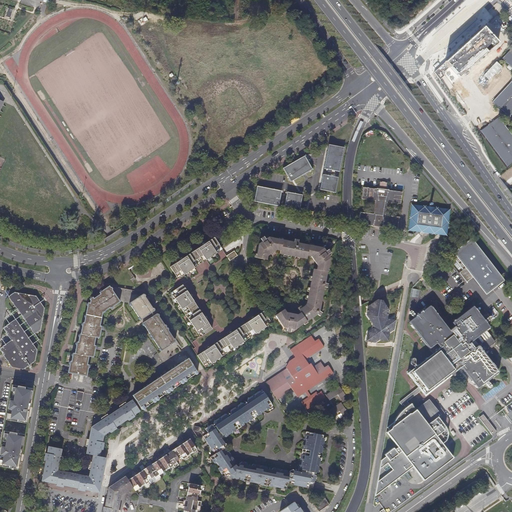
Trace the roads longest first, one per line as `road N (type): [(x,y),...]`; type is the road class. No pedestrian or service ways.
road 1 (primary): [(319,0),(511,249)]
road 2 (primary): [(511,229),(334,0)]
road 3 (primary): [(379,109),(511,260)]
road 4 (residential): [(228,189),(249,217),(376,242),(376,273)]
road 5 (secondary): [(59,280),(110,268),(228,189)]
road 6 (secondary): [(222,177),(107,251),(60,263)]
road 7 (primary): [(511,214),(407,63)]
road 8 (secondary): [(356,80),(222,177)]
road 9 (secondary): [(228,189),(352,106)]
road 10 (residential): [(43,379),(19,511)]
